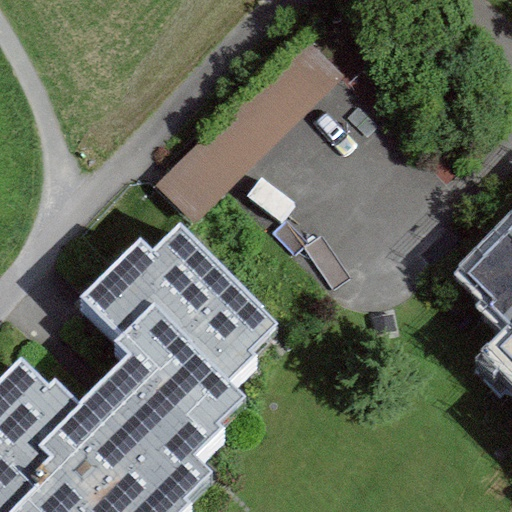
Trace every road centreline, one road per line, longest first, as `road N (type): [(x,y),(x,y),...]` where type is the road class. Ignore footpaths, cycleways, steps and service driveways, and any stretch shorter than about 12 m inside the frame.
road 1 (residential): [(0,282),(58,213),(260,15),(297,0)]
road 2 (track): [(58,213),(40,133),(0,47)]
